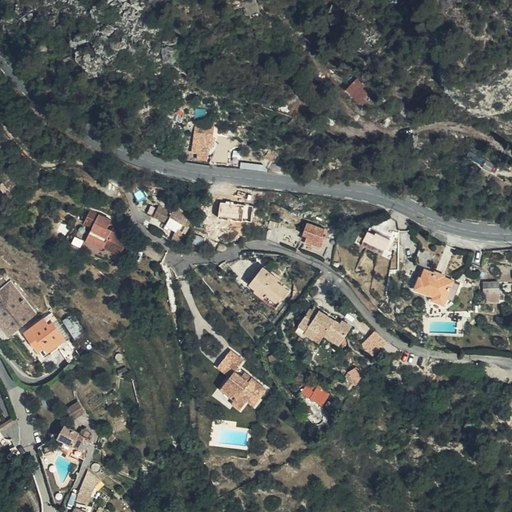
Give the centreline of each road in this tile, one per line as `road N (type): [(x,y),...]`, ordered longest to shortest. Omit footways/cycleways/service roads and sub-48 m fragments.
road 1 (tertiary): [(511,235),(449,226),(348,190),(151,165),(52,109),(0,53)]
road 2 (residential): [(0,366),(20,403),(51,511)]
